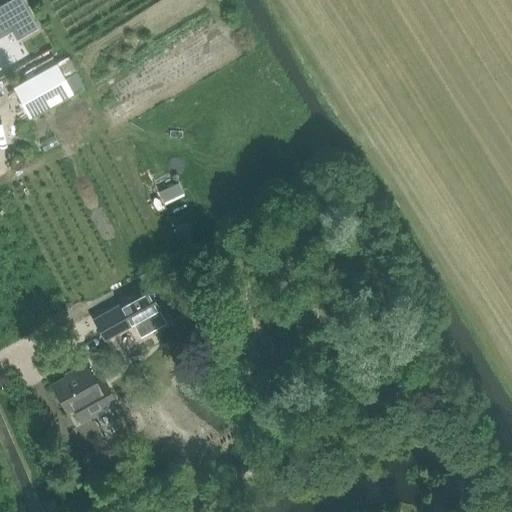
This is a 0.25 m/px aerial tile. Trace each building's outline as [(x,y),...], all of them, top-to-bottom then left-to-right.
[(19,0),(9,0),(0,5),(0,35),(11,29),(14,34),(33,23),(19,0)] [(56,62),(12,87),(29,116),(73,91),(56,62)] [(148,289),(94,319),(105,339),(159,309),(148,289)] [(62,336),(76,362),(94,352),(79,326),(62,336)] [(52,384),(67,411),(74,407),(81,420),(116,400),(107,385),(100,388),(87,365),(52,384)]
